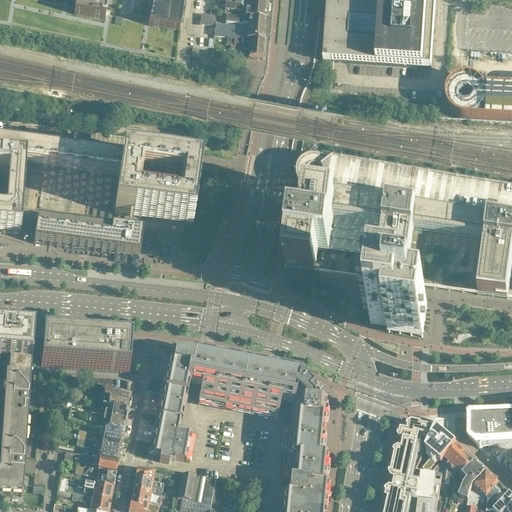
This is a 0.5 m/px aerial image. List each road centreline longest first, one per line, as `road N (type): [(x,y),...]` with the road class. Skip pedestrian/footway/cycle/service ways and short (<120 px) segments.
road 1 (tertiary): [(247,305),(298,48),(300,0)]
road 2 (tertiary): [(247,305),(0,275)]
road 3 (tertiary): [(0,303),(231,326)]
road 4 (tertiary): [(376,383),(357,347),(247,305)]
road 5 (tertiary): [(231,326),(376,383)]
road 6 (residential): [(118,511),(147,373)]
road 7 (tertiary): [(354,511),(376,383)]
